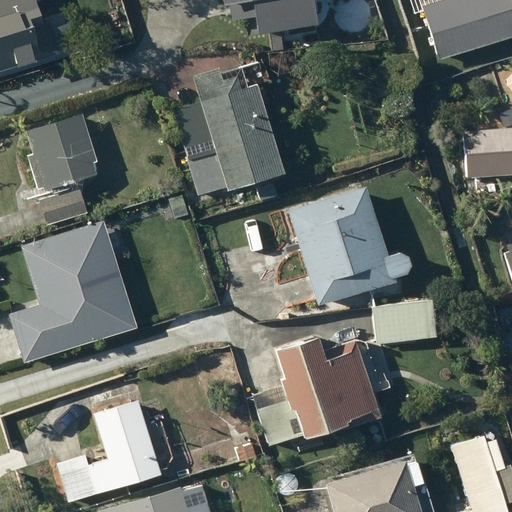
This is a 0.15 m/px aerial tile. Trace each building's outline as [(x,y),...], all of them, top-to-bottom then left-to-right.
[(0,0),(0,69),(57,51),(45,15),(38,17),(32,0),(0,0)] [(221,0),(222,2),(227,1),(230,17),(252,13),(255,33),(313,22),(309,0),(221,0)] [(511,0),(441,0),(420,7),(436,59),(483,44),(483,45),(511,35),(511,0)] [(183,138),(179,139),(196,194),(223,186),(224,189),(282,171),(254,80),(236,86),(233,75),(219,79),(215,66),(190,74),(199,102),(175,110),(183,138)] [(446,91),(431,95),(433,104),(448,99),(446,91)] [(25,130),(31,153),(26,154),(35,186),(41,184),(43,189),(49,188),(51,195),(38,199),(45,224),(86,213),(79,187),(72,189),(70,181),(95,175),(91,161),(94,160),(80,114),(25,130)] [(511,126),(463,130),(466,177),(511,173),(511,126)] [(272,183),(255,188),(259,200),(276,194),(272,183)] [(472,195),(471,183),(455,184),(456,197),(472,195)] [(286,209),(316,304),(394,279),(393,276),(405,273),(409,264),(406,254),(397,250),(385,254),(364,185),(286,209)] [(180,194),(166,198),(173,218),(187,213),(180,194)] [(37,304),(7,313),(21,361),(134,327),(101,219),(19,244),(37,304)] [(430,299),(369,307),(374,344),(434,336),(430,299)] [(284,400),(254,410),(266,445),(300,434),(301,437),(357,419),(358,422),(379,415),(353,339),(320,350),(315,334),(274,348),(284,379),(278,381),(284,400)] [(91,413),(105,458),(87,464),(84,453),(55,462),(67,501),(159,473),(135,399),(91,413)] [(468,508),(457,511),(505,511),(502,501),(511,498),(511,477),(508,464),(502,466),(494,437),(483,440),(481,433),(449,443),(468,508)] [(323,482),(332,511),(418,511),(410,485),(421,481),(414,459),(403,463),(402,459),(323,482)] [(228,470),(215,474),(218,487),(231,483),(228,470)] [(187,511),(179,485),(99,509),(99,511),(187,511)]
